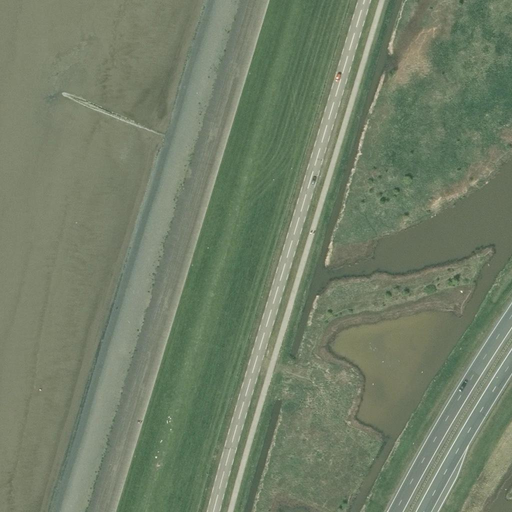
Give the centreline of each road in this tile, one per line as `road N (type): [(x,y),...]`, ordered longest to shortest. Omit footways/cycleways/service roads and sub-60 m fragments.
road 1 (secondary): [(213,511),(364,0)]
road 2 (trunk): [(511,314),(395,511)]
road 3 (trunk): [(423,511),(511,360)]
